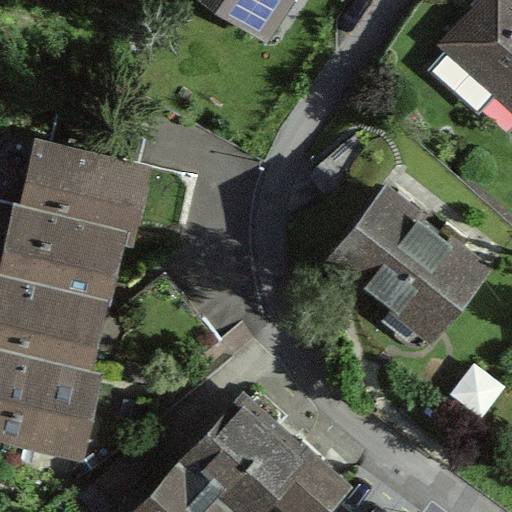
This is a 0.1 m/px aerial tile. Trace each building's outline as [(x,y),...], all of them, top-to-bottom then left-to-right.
[(289,0),(222,0),(269,31),(289,0)] [(511,96),(511,0),(469,0),(440,34),(447,40),(430,60),(481,105),(499,85),(511,96)] [(136,232),(156,147),(38,120),(22,189),(19,205),(126,230),(136,232)] [(361,162),(342,138),(305,168),(323,191),(361,162)] [(434,331),(498,252),(392,167),(328,246),(434,331)] [(126,230),(19,205),(22,189),(14,187),(0,247),(0,261),(112,288),(126,230)] [(0,333),(97,356),(112,288),(0,261),(0,333)] [(0,426),(86,447),(106,358),(97,356),(0,333),(0,426)] [(486,410),(510,379),(478,355),(454,386),(486,410)] [(318,511),(358,469),(248,370),(119,511),(252,511),(277,484),(308,511),(318,511)]
